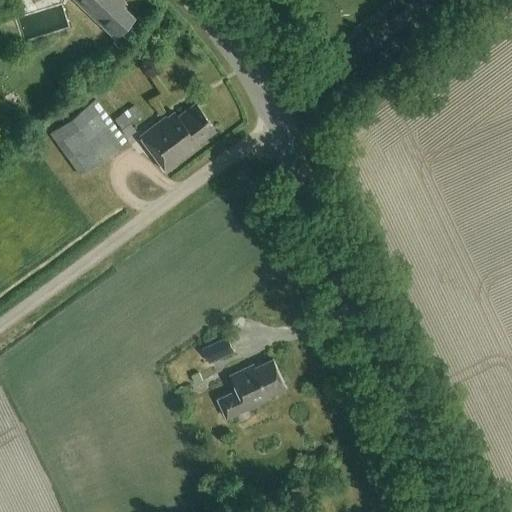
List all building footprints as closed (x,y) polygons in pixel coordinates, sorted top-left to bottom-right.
[(74,0),(118,39),(138,17),(126,6),(129,3),(125,0),(74,0)] [(50,134),(82,176),(127,142),(95,100),(50,134)] [(131,124),(141,117),(134,106),(114,120),(127,138),(136,132),(131,124)] [(195,106),(184,114),(181,109),(173,114),(171,112),(139,136),(169,175),(208,147),(203,141),(215,132),(195,106)] [(210,365),(236,354),(228,338),(202,349),(210,365)] [(287,389),(274,360),(256,369),(254,365),(232,376),(239,390),(218,400),(227,419),(271,399),(270,397),(287,389)] [(199,373),(191,377),(195,385),(203,381),(199,373)]
